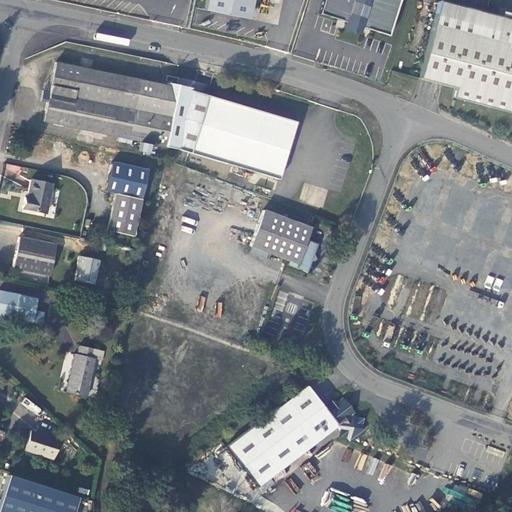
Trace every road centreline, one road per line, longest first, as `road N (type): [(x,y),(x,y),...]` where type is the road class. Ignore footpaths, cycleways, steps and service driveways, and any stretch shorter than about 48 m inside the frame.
road 1 (unclassified): [(407,111),(336,305),(336,347),(358,374),(511,435)]
road 2 (unclassified): [(22,8),(245,56),(407,111)]
